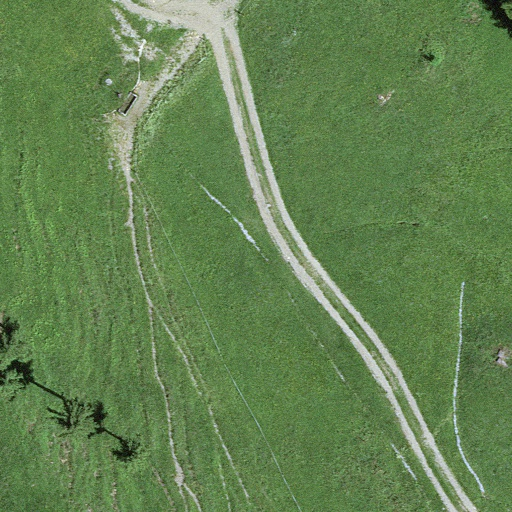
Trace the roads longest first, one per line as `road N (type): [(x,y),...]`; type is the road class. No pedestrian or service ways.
road 1 (track): [(92,0),(262,221),(455,511)]
road 2 (track): [(262,221),(204,19),(216,0)]
